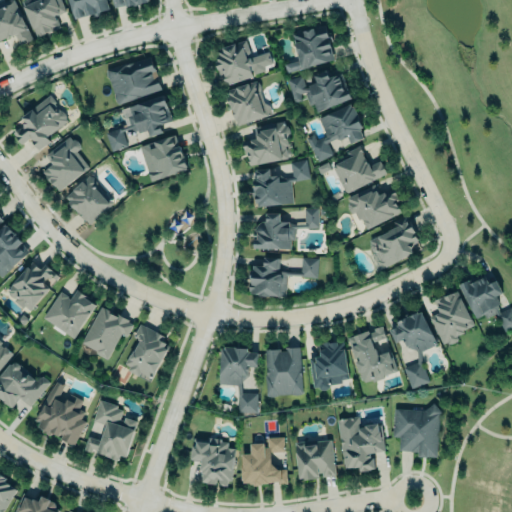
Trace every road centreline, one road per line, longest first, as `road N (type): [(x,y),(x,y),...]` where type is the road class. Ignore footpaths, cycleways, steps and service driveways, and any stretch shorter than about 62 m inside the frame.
road 1 (residential): [(170,0),(218,179),(219,262),(136,511)]
road 2 (residential): [(448,249),(436,267),(336,310),(264,318),(208,313),(105,276),(44,225),(0,169)]
road 3 (residential): [(0,443),(74,480),(184,511),(414,497)]
road 4 (residential): [(334,0),(97,45),(0,88)]
road 5 (residential): [(352,0),(373,75),(446,228),(448,249)]
